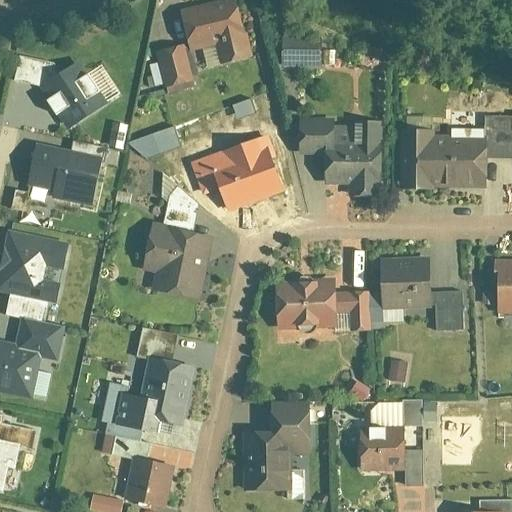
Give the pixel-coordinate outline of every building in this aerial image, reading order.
[(241,0),(225,0),(188,9),(197,48),(223,42),(228,61),(255,55),(241,0)] [(326,33),(288,32),(288,68),(326,68),(326,33)] [(190,44),(162,51),(172,92),(200,85),(190,44)] [(12,82),(34,86),(39,61),(16,57),(12,82)] [(80,66),(38,92),(68,140),(110,114),(80,66)] [(511,117),(491,117),(491,137),(490,158),(511,157),(511,117)] [(388,127),(306,126),(306,154),(332,155),(332,182),(355,182),(355,195),(383,195),(383,182),(388,182),(388,127)] [(405,130),(405,187),(490,187),(490,158),(491,137),(478,137),(478,128),(455,128),(455,137),(441,137),(441,130),(405,130)] [(228,151),(231,160),(218,164),(221,173),(229,194),(235,210),(290,190),(274,144),(271,145),(267,137),(228,151)] [(102,160),(31,147),(21,201),(93,214),(102,160)] [(229,194),(221,173),(183,186),(173,197),(168,226),(199,232),(205,203),(229,194)] [(168,226),(158,223),(147,271),(162,274),(158,290),(203,300),(217,236),(199,232),(168,226)] [(68,245),(6,233),(0,261),(0,297),(56,308),(68,245)] [(436,255),(386,258),(388,292),(389,308),(439,305),(438,293),(436,255)] [(511,260),(501,260),(500,280),(507,280),(505,317),(511,317),(511,260)] [(340,278),(281,282),(284,330),(343,326),(343,313),(356,312),(358,332),(377,331),(376,323),(374,293),(374,291),(367,291),(341,293),(340,278)] [(376,323),(390,322),(389,308),(388,292),(374,293),(376,323)] [(467,292),(438,293),(439,305),(440,331),(469,330),(467,292)] [(18,346),(0,342),(0,398),(31,405),(39,367),(58,370),(65,333),(22,325),(18,346)] [(183,335),(149,328),(143,357),(153,359),(177,364),(183,335)] [(153,359),(146,398),(134,395),(127,394),(121,426),(148,431),(163,434),(166,421),(189,426),(201,368),(177,364),(153,359)] [(410,381),(412,362),(395,360),(393,379),(410,381)] [(376,390),(364,382),(356,394),(368,402),(376,390)] [(113,421),(111,434),(122,436),(146,441),(148,431),(121,426),(127,394),(134,395),(135,387),(115,383),(108,420),(113,421)] [(370,428),(435,425),(434,402),(369,404),(370,428)] [(297,488),(296,455),(318,454),(316,404),(276,405),(277,432),(247,433),(249,490),(297,488)] [(409,426),(365,428),(367,471),(411,469),(410,451),(409,426)] [(20,437),(0,433),(0,489),(10,491),(20,437)] [(146,441),(122,436),(118,452),(138,456),(155,460),(159,443),(146,441)] [(426,450),(410,451),(411,469),(411,485),(428,484),(426,450)] [(155,460),(138,456),(130,499),(172,507),(181,465),(155,460)] [(91,496),(89,511),(120,511),(122,499),(91,496)] [(511,511),(511,500),(485,500),(485,511),(511,511)]
